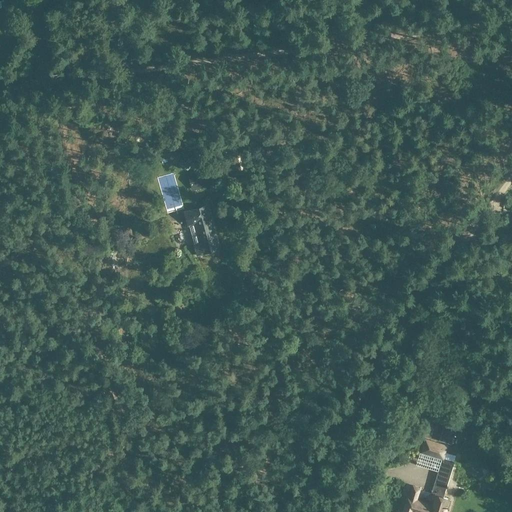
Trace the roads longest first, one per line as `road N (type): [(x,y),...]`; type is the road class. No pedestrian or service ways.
road 1 (unclassified): [(511,19),(0,89)]
road 2 (unclassified): [(295,511),(403,331),(503,189)]
